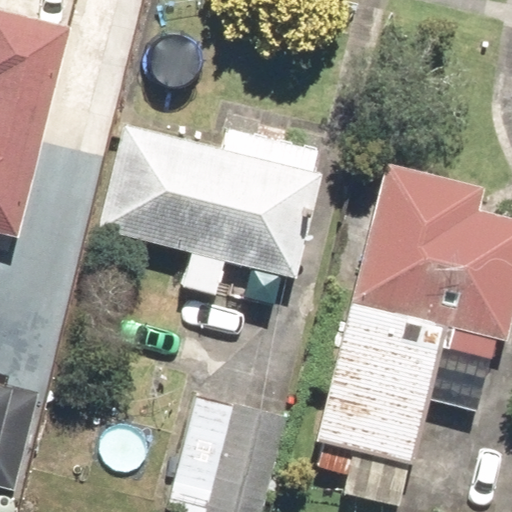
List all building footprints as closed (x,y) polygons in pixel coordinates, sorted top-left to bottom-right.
[(0,248),(12,252),(74,21),(0,1),(0,248)] [(234,255),(301,272),(332,148),(235,124),(230,146),(129,120),(103,222),(194,245),(185,281),(226,291),(234,255)] [(488,178),(391,154),(312,474),(406,498),(444,342),(505,357),(511,326),(511,208),(482,201),(488,178)] [(0,445),(17,370),(0,365),(0,445)] [(271,511),(295,417),(197,392),(168,506),(180,509),(179,511),(271,511)]
